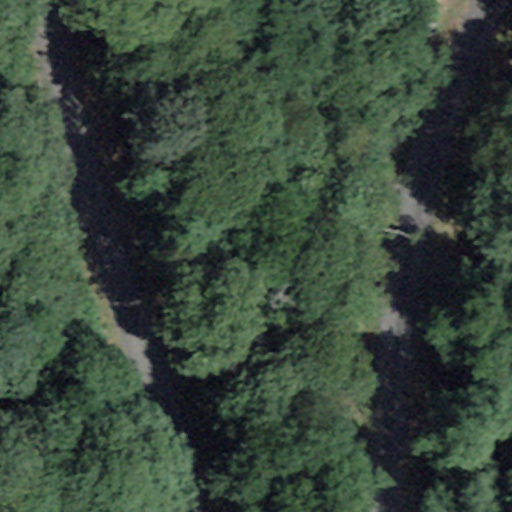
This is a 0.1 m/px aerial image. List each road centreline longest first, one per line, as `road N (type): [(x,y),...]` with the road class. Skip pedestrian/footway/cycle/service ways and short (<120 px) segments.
road 1 (unclassified): [(196,511),(193,482),(91,196),(46,0)]
road 2 (unclassified): [(498,0),(431,159),(383,511)]
